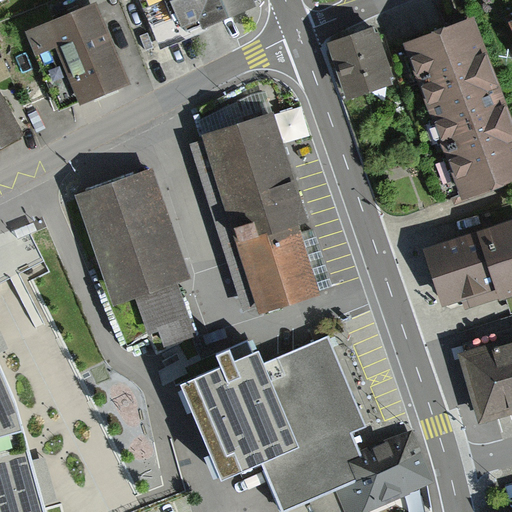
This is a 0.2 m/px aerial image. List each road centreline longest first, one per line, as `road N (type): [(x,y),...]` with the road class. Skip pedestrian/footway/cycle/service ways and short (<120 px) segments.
road 1 (tertiary): [(448,467),(299,32)]
road 2 (residential): [(0,183),(299,32)]
